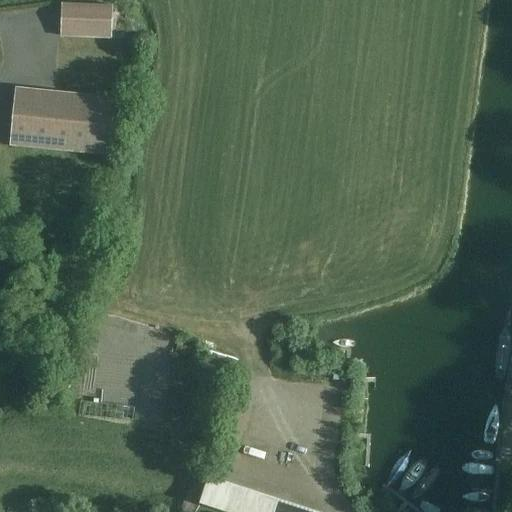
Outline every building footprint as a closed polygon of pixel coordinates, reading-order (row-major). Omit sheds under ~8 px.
[(61,3),(60,36),(111,38),(112,6),(61,3)] [(15,88),(9,145),(109,155),(115,98),(15,88)] [(369,365),(369,394),(378,404),(387,394),(387,365),(378,355),(369,365)] [(210,412),(217,381),(205,378),(198,409),(210,412)] [(414,475),(414,504),(420,511),(424,511),(432,504),(432,475),(423,466),(414,475)] [(456,482),(456,511),(457,511),(473,511),(475,511),(475,482),(466,472),(456,482)] [(226,511),(318,511),(207,476),(199,503),(226,511)]
